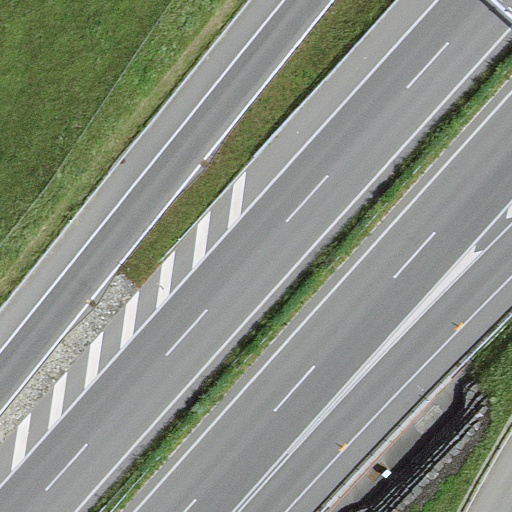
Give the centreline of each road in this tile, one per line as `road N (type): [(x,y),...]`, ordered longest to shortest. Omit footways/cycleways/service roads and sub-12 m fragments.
road 1 (motorway): [(487,0),(26,511)]
road 2 (motorway): [(184,511),(511,146)]
road 3 (motorway): [(307,0),(0,381)]
road 4 (motorway): [(264,511),(511,255)]
